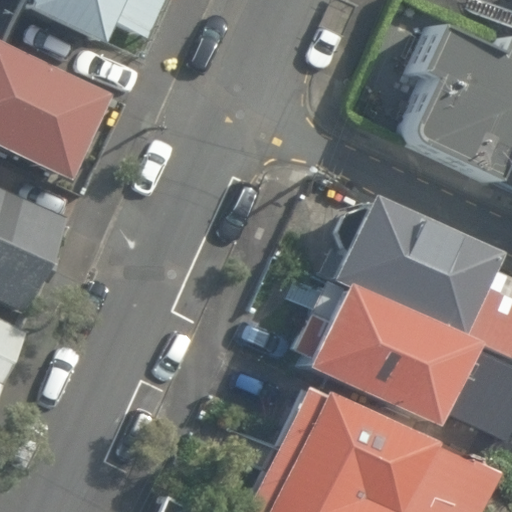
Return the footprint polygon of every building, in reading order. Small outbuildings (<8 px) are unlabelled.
[(18,0),(22,9),(20,13),(97,47),(108,24),(145,40),(162,0),(18,0)] [(478,50),(417,23),(396,70),(412,77),(387,132),(385,137),(511,192),(511,51),(483,39),(478,50)] [(0,161),(58,187),(97,101),(0,57),(0,161)] [(511,266),(355,196),(321,272),(511,357),(511,266)] [(49,218),(0,197),(0,287),(17,295),(49,218)] [(511,407),(511,357),(321,272),(283,355),(429,421),(442,392),(506,420),(511,407)] [(0,363),(17,322),(0,315),(0,363)] [(432,511),(459,452),(291,377),(231,511),(432,511)]
